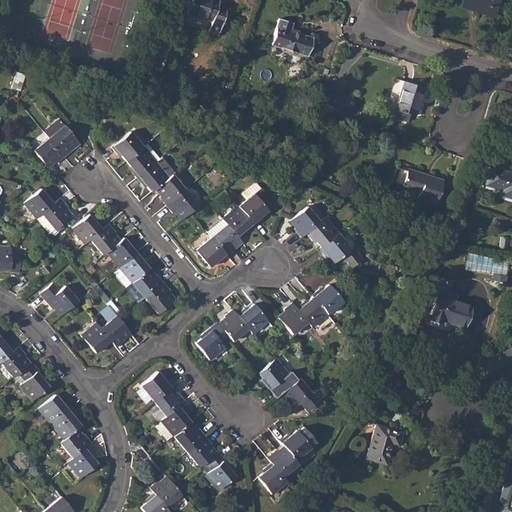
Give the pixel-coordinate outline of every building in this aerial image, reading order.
[(190,0),(187,12),(211,20),(208,31),(218,34),(226,7),(217,4),(217,0),(190,0)] [(454,0),(453,5),(468,9),(469,6),(493,13),(496,0),(454,0)] [(276,26),(271,43),(280,46),(280,48),(296,53),(297,52),(306,55),(312,37),(289,30),(291,22),(278,18),(275,26),(276,26)] [(15,72),(10,87),(19,91),(24,75),(15,72)] [(395,110),(392,117),(406,122),(409,114),(414,115),(423,86),(403,81),(402,85),(394,109),(395,110)] [(63,124),(47,137),(64,157),(72,150),(70,147),(78,141),(63,124)] [(119,152),(125,160),(142,146),(130,131),(111,147),(117,154),(119,152)] [(47,137),(32,149),(47,166),(54,161),(56,163),(64,157),(47,137)] [(142,146),(125,160),(131,168),(129,170),(136,177),(155,161),(159,158),(147,143),(142,146)] [(155,161),(136,177),(142,185),(144,184),(150,191),(154,188),(168,176),(155,161)] [(393,183),(401,186),(418,191),(416,196),(417,197),(434,202),(441,180),(429,175),(428,176),(408,170),(408,168),(406,167),(406,168),(398,165),(395,167),(391,179),(393,183)] [(479,183),(478,186),(485,188),(486,185),(500,189),(499,195),(511,198),(511,172),(489,166),(484,184),(479,183)] [(168,176),(154,188),(160,195),(159,197),(165,205),(185,188),(172,173),(168,176)] [(23,202),(36,217),(55,201),(49,194),(47,195),(40,187),(23,202)] [(185,188),(165,205),(172,213),(174,212),(180,219),(190,210),(197,204),(185,188)] [(245,198),(237,206),(251,223),(253,225),(260,218),(259,217),(267,210),(252,193),(245,198)] [(55,201),(36,217),(49,232),(70,215),(65,208),(67,206),(59,198),(55,201)] [(293,228),(299,236),(304,232),(319,220),(306,205),(289,219),(295,226),(293,228)] [(237,206),(222,218),(226,222),(238,237),(246,231),(244,229),(251,223),(237,206)] [(89,213),(71,227),(84,242),(88,239),(103,227),(97,219),(95,220),(89,213)] [(319,220),(304,232),(311,240),(313,239),(319,246),(337,232),(324,216),(319,220)] [(103,227),(88,239),(101,254),(105,251),(119,239),(114,232),(115,231),(108,222),(103,227)] [(226,222),(210,235),(225,253),(232,247),(234,249),(242,242),(238,237),(226,222)] [(319,246),(317,247),(323,255),(325,254),(331,262),(339,255),(352,245),(354,244),(347,235),(342,239),(337,232),(319,246)] [(210,235),(195,248),(210,266),(217,260),(219,261),(227,255),(225,253),(210,235)] [(119,239),(105,251),(118,266),(137,250),(131,243),(129,244),(123,237),(119,239)] [(0,244),(0,270),(19,271),(20,253),(10,252),(10,245),(0,244)] [(351,267),(363,258),(353,246),(342,255),(351,267)] [(137,250),(118,266),(131,282),(148,267),(142,260),(144,258),(137,250)] [(40,266),(47,273),(52,268),(46,261),(40,266)] [(148,267),(131,282),(143,297),(163,281),(156,273),(154,274),(148,267)] [(491,279),(504,282),(506,275),(496,273),(492,272),(491,275),(491,279)] [(59,288),(53,281),(39,293),(52,309),(54,307),(60,314),(62,313),(77,300),(64,284),(59,288)] [(163,281),(143,297),(157,313),(174,298),(168,291),(170,289),(163,281)] [(318,288),(310,294),(312,296),(327,313),(342,300),(327,284),(320,290),(318,288)] [(428,313),(426,319),(440,323),(441,319),(464,326),(470,306),(435,295),(429,313),(428,313)] [(303,301),(295,307),(306,321),(311,326),(314,324),(320,330),(330,321),(325,315),(327,313),(312,296),(304,303),(303,301)] [(284,310),(277,316),(291,333),(306,321),(295,307),(290,302),(283,309),(284,310)] [(107,321),(100,327),(111,341),(116,347),(124,340),(123,338),(130,332),(118,318),(115,314),(106,303),(98,310),(107,321)] [(243,308),(236,314),(248,328),(252,333),(267,320),(253,304),(245,310),(243,308)] [(224,317),(218,323),(227,335),(232,341),(248,328),(236,314),(231,308),(223,315),(224,317)] [(95,321),(80,334),(95,353),(102,347),(103,348),(111,341),(100,327),(95,321)] [(201,335),(194,341),(208,359),(224,346),(220,341),(227,335),(218,323),(216,321),(200,334),(201,335)] [(0,360),(13,349),(7,342),(6,343),(0,336),(0,360)] [(13,349),(0,360),(0,363),(11,377),(17,373),(30,362),(23,355),(25,354),(18,345),(13,349)] [(273,358),(257,371),(264,379),(262,381),(274,396),(281,391),(289,384),(283,377),(288,372),(275,357),(273,358)] [(30,362),(17,373),(22,380),(17,385),(30,401),(48,386),(42,378),(43,376),(31,361),(30,362)] [(156,370),(139,385),(152,401),(170,386),(171,385),(165,377),(163,378),(156,370)] [(289,384),(281,391),(287,398),(285,400),(291,408),(298,403),(305,410),(320,397),(314,390),(311,392),(298,377),(289,384)] [(170,386),(152,401),(164,416),(179,404),(184,400),(177,392),(176,393),(170,386)] [(55,393),(37,407),(50,423),(69,407),(62,399),(60,400),(55,393)] [(160,420),(155,425),(168,440),(172,436),(189,422),(183,414),(185,412),(179,404),(164,416),(160,420)] [(69,407),(50,423),(63,438),(76,428),(80,424),(74,416),(75,414),(69,407)] [(189,422),(172,436),(185,451),(204,435),(197,427),(195,429),(189,422)] [(375,424),(364,457),(384,463),(390,443),(396,445),(400,432),(375,424)] [(63,438),(58,443),(71,457),(85,446),(91,441),(84,433),(82,435),(76,428),(63,438)] [(286,434),(278,440),(283,446),(294,459),(309,446),(295,430),(287,436),(286,434)] [(204,435),(185,451),(197,467),(200,465),(203,462),(215,452),(209,445),(211,443),(204,435)] [(71,457),(66,461),(79,477),(81,476),(96,463),(90,455),(92,453),(85,446),(71,457)] [(273,449),(266,456),(270,462),(282,476),(297,464),(294,459),(283,446),(276,452),(273,449)] [(215,452),(203,462),(209,470),(206,472),(204,474),(217,489),(234,475),(228,467),(230,466),(217,451),(215,452)] [(282,476),(270,462),(263,469),(264,471),(257,477),(271,494),(286,481),(282,476)] [(491,498),(487,508),(498,511),(511,511),(511,477),(503,474),(495,499),(491,498)] [(156,480),(148,487),(153,493),(164,506),(180,494),(174,487),(165,476),(158,482),(156,480)] [(148,501),(140,507),(143,511),(168,511),(164,506),(153,493),(146,499),(148,501)] [(60,496),(44,509),(47,511),(73,511),(71,509),(60,496)]
